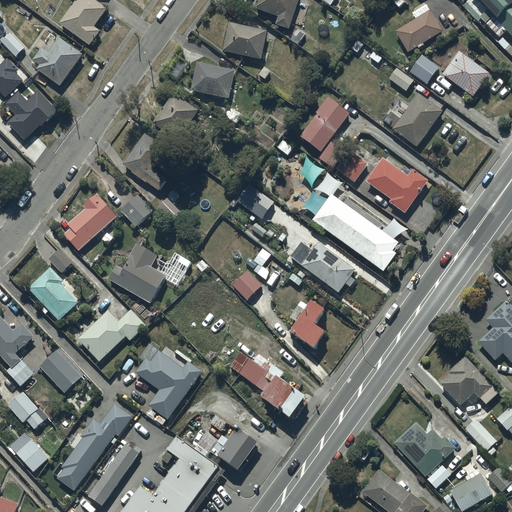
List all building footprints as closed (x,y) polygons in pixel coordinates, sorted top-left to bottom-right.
[(91,0),(80,0),(60,27),(91,50),(102,35),(96,31),(101,24),(102,24),(110,13),(91,0)] [(301,0),(259,0),(255,12),(279,21),(276,28),(289,33),(301,0)] [(337,0),(325,0),(324,3),(332,8),(337,0)] [(511,48),(503,39),(507,35),(511,40),(511,0),(471,0),(486,16),(481,22),(499,42),(498,44),(506,53),(511,48)] [(33,15),(21,6),(16,12),(29,21),(33,15)] [(431,14),(396,35),(409,57),(419,51),(420,53),(425,50),(424,48),(444,36),(431,14)] [(230,27),(223,55),(262,64),(264,56),(270,57),(273,41),(267,39),(268,36),(230,27)] [(298,48),(306,38),(299,32),(291,42),(298,48)] [(3,44),(3,45),(16,60),(26,51),(12,36),(6,42),(4,40),(1,42),(3,44)] [(343,40),(333,53),(341,59),(351,45),(343,40)] [(41,69),(38,73),(61,90),(85,59),(61,42),(50,57),(43,52),(34,64),(41,69)] [(482,53),(476,61),(492,72),(497,64),(482,53)] [(460,55),(443,78),(474,101),(491,78),(460,55)] [(427,88),(440,71),(422,58),(409,75),(427,88)] [(198,66),(192,95),(229,103),(235,73),(198,66)] [(397,71),(389,82),(406,95),(415,84),(397,71)] [(0,91),(0,128),(17,147),(28,136),(24,132),(36,121),(24,108),(19,112),(0,91)] [(176,97),(153,127),(177,145),(199,115),(176,97)] [(419,97),(393,133),(418,151),(444,115),(419,97)] [(329,101),(300,139),(322,156),(350,118),(329,101)] [(230,110),(225,117),(237,126),(242,119),(230,110)] [(146,138),(124,169),(160,195),(169,183),(155,172),(168,155),(146,138)] [(331,145),(320,161),(334,172),(346,155),(331,145)] [(350,153),(336,172),(355,186),(369,167),(350,153)] [(384,162),(367,185),(391,204),(389,206),(405,218),(429,185),(413,173),(408,180),(384,162)] [(65,237),(80,254),(119,220),(99,197),(84,210),(86,212),(69,227),(72,231),(65,237)] [(400,247),(392,242),(380,233),(383,227),(344,199),(341,205),(332,198),(313,225),(385,277),(398,259),(394,256),(400,247)] [(139,199),(122,214),(138,231),(155,215),(139,199)] [(182,217),(168,201),(158,209),(172,226),(182,217)] [(299,222),(291,233),(308,245),(316,234),(299,222)] [(319,246),(302,269),(339,297),(357,274),(319,246)] [(152,307),(168,280),(153,271),(159,260),(139,248),(124,274),(117,270),(110,283),(152,307)] [(271,274),(263,269),(271,257),(261,250),(257,256),(259,257),(254,263),(249,260),(245,265),(254,272),(253,273),(265,282),(271,274)] [(60,253),(50,263),(63,276),(73,265),(60,253)] [(52,271),(29,292),(61,326),(80,307),(63,289),(66,286),(52,271)] [(248,274),(233,289),(247,304),(263,289),(248,274)] [(326,312),(313,303),(310,307),(302,301),(290,316),(298,322),(291,331),(315,349),(326,334),(316,326),(326,312)] [(511,306),(508,302),(487,321),(494,329),(479,342),(497,361),(504,354),(511,361),(511,306)] [(109,313),(79,343),(101,366),(128,340),(131,344),(148,329),(133,313),(120,325),(109,313)] [(0,318),(0,357),(13,373),(23,364),(18,358),(36,341),(24,327),(15,335),(0,318)] [(140,361),(145,365),(137,376),(161,393),(150,409),(169,423),(204,375),(190,365),(185,371),(160,354),(157,352),(159,350),(152,345),(140,361)] [(58,353),(41,370),(66,396),(83,380),(58,353)] [(241,357),(230,371),(263,395),(261,398),(264,400),(261,404),(279,418),(280,416),(293,425),(309,403),(280,382),(284,377),(273,370),(272,371),(267,367),(263,373),(241,357)] [(501,395),(467,357),(442,380),(443,387),(463,409),(470,403),(473,407),(482,400),(488,407),(501,395)] [(25,396),(9,409),(24,426),(24,427),(28,431),(31,434),(49,419),(41,410),(39,412),(25,396)] [(58,482),(76,494),(117,438),(119,440),(134,420),(116,407),(102,427),(95,422),(82,440),(84,441),(63,471),(65,472),(58,482)] [(511,409),(511,410),(497,423),(508,435),(509,434),(511,436),(511,409)] [(242,417),(219,446),(249,469),(271,441),(242,417)] [(476,422),(465,432),(487,455),(488,454),(491,458),(497,452),(493,449),(498,445),(476,422)] [(429,437),(418,425),(395,445),(426,479),(457,451),(447,439),(444,442),(434,432),(429,437)] [(142,492),(126,511),(193,511),(222,473),(177,441),(169,454),(181,465),(157,501),(142,492)] [(127,443),(90,496),(103,505),(141,453),(127,443)] [(436,492),(451,478),(443,469),(428,483),(436,492)] [(511,483),(499,470),(488,481),(502,496),(511,486),(511,483)] [(379,473),(362,495),(384,511),(427,511),(414,501),(415,500),(379,473)] [(450,495),(460,511),(469,511),(494,498),(481,477),(450,495)] [(0,511),(19,511),(21,508),(0,500),(0,499),(4,488),(0,487),(0,511)]
